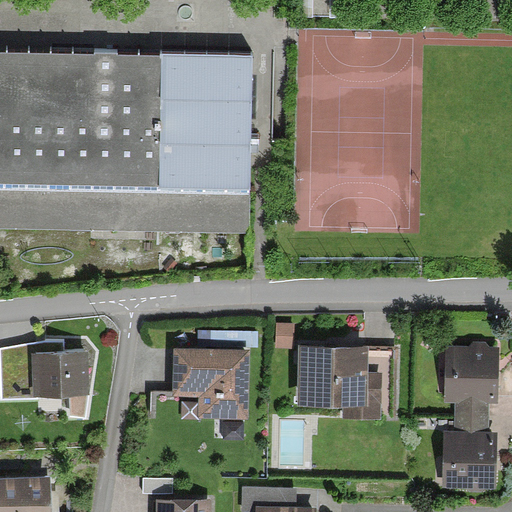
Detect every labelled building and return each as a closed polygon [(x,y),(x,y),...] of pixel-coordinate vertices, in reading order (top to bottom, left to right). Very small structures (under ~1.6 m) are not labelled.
[(314,0),(303,0),(303,15),(314,15),(314,0)] [(341,0),(330,0),(331,15),(342,15),(341,0)] [(0,220),(246,225),(249,52),(0,47),(0,220)] [(27,254),(94,254),(95,230),(28,229),(27,254)] [(65,345),(64,337),(47,336),(0,346),(0,351),(0,350),(0,375),(2,376),(2,398),(38,398),(38,391),(69,391),(69,410),(86,414),(90,389),(89,344),(65,345)] [(366,337),(299,337),(299,399),(344,400),(344,415),(380,415),(380,368),(366,368),(366,337)] [(247,415),(249,345),(175,343),(174,392),(200,393),(199,413),(247,415)] [(450,486),(495,488),(496,461),(497,436),(490,435),(491,396),(496,396),(497,368),(497,346),(456,344),(454,395),(460,395),(459,434),(452,434),(450,486)] [(0,471),(0,511),(52,511),(51,469),(0,471)] [(173,477),(144,476),(144,491),(173,491),(173,477)] [(241,510),(254,511),(255,504),(294,505),(295,485),(242,484),(241,510)] [(211,511),(212,493),(157,492),(156,511),(211,511)]
